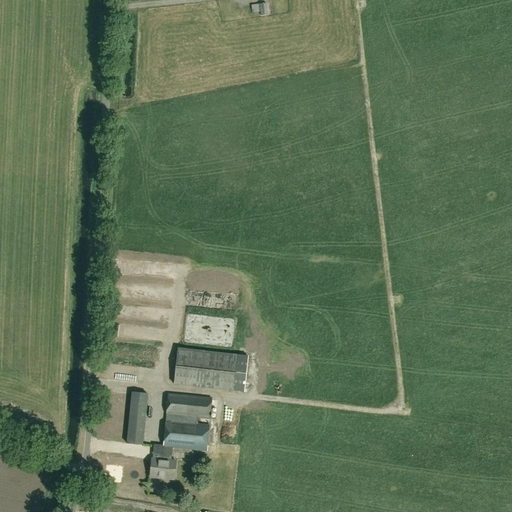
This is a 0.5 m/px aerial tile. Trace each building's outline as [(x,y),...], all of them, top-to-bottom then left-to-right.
[(268,15),(267,4),(251,5),(252,14),(260,13),(260,15),(268,15)] [(110,355),(137,354),(137,345),(110,346),(110,355)] [(244,392),(248,357),(178,349),(174,384),(234,391),(244,392)] [(129,393),(124,444),(139,446),(144,394),(129,393)] [(169,394),(167,415),(197,418),(211,419),(213,398),(169,394)] [(197,424),(197,418),(167,415),(163,460),(172,461),(173,449),(207,452),(210,425),(197,424)] [(172,461),(163,460),(152,459),(150,478),(174,480),(176,461),(172,461)]
